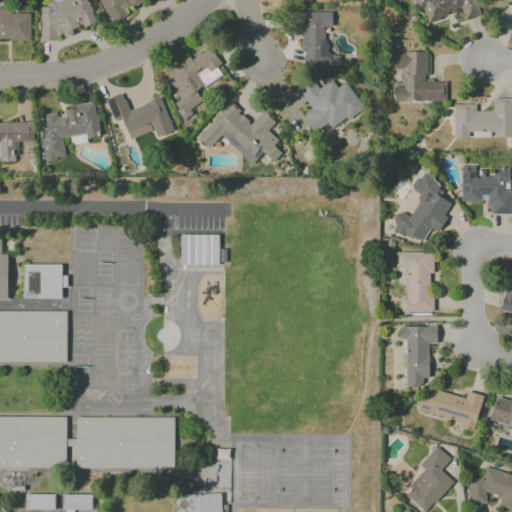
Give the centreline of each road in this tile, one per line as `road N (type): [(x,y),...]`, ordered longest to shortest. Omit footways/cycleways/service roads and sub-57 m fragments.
road 1 (residential): [(0,74),(105,66),(150,46),(206,0)]
road 2 (residential): [(480,352),(477,249),(511,250)]
